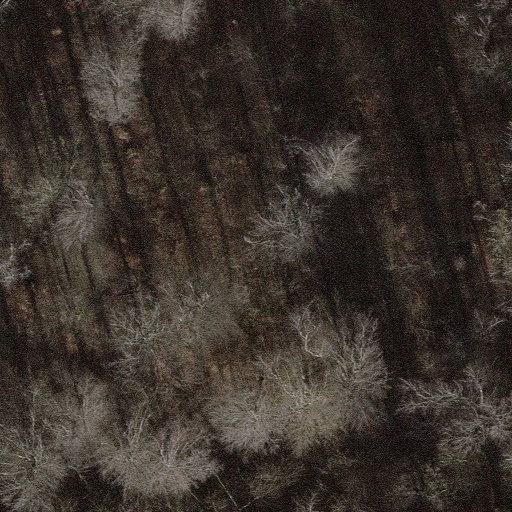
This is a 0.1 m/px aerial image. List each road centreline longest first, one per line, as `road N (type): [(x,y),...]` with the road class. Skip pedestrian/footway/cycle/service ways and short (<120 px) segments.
road 1 (track): [(0,305),(322,407),(420,412),(511,404)]
road 2 (track): [(0,494),(242,435),(322,407)]
